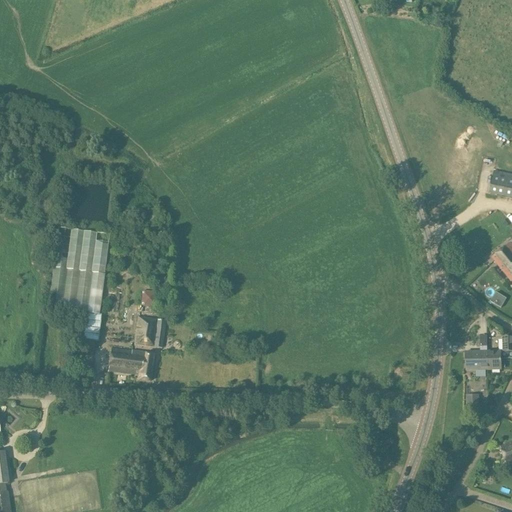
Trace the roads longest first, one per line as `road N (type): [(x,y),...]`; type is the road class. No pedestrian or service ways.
road 1 (unclassified): [(0,388),(293,398),(426,421)]
road 2 (tertiary): [(342,0),(424,224),(432,269)]
road 3 (tertiary): [(432,269),(437,356),(426,421)]
road 4 (residential): [(445,511),(511,384)]
